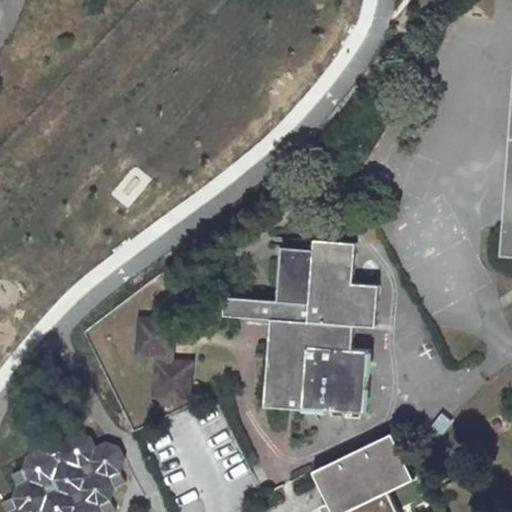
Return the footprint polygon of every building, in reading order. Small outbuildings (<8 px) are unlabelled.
[(273,320),(271,407),(370,411),(372,347),(355,346),(356,322),(378,323),(380,281),(355,281),(356,240),(314,239),(314,249),(281,248),(280,301),(227,299),(226,318),(273,320)] [(178,319),(138,316),(136,355),(156,357),(175,358),(178,319)] [(156,357),(152,397),(193,399),(195,359),(175,358),(156,357)] [(37,448),(26,455),(21,469),(13,473),(17,484),(12,498),(3,502),(6,511),(109,511),(116,509),(111,500),(115,486),(127,481),(120,470),(124,457),(120,446),(106,441),(96,444),(90,434),(80,431),(68,435),(65,447),(52,453),(37,448)] [(401,511),(391,492),(416,480),(394,434),(315,471),(334,511),(401,511)]
